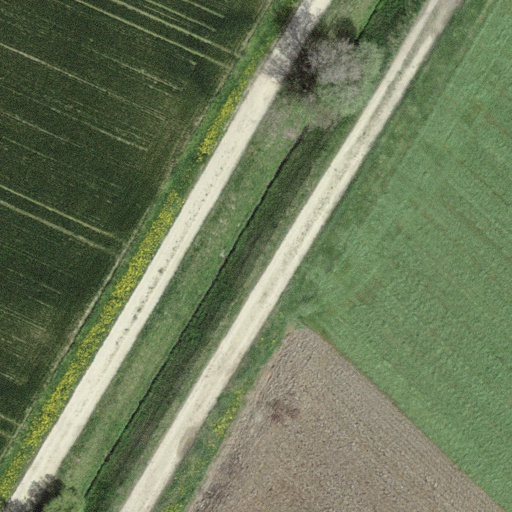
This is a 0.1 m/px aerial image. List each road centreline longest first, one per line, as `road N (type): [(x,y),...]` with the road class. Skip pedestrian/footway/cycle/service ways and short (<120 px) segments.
road 1 (track): [(139,511),(445,0)]
road 2 (track): [(12,511),(315,0)]
